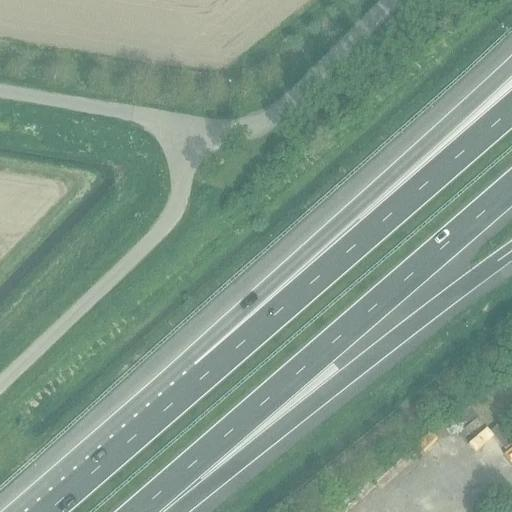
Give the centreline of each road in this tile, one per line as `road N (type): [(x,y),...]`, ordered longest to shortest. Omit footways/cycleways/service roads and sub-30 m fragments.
road 1 (motorway): [(135,511),(511,185)]
road 2 (motorway): [(140,511),(511,249)]
road 3 (motorway): [(511,65),(201,376)]
road 4 (motorway): [(511,109),(201,376)]
road 5 (unclassified): [(0,383),(168,223),(180,192),(180,122)]
road 6 (unclassified): [(180,122),(254,127),(287,106),(391,0)]
road 7 (motorway): [(201,376),(45,511)]
road 8 (unclassified): [(0,91),(180,122)]
